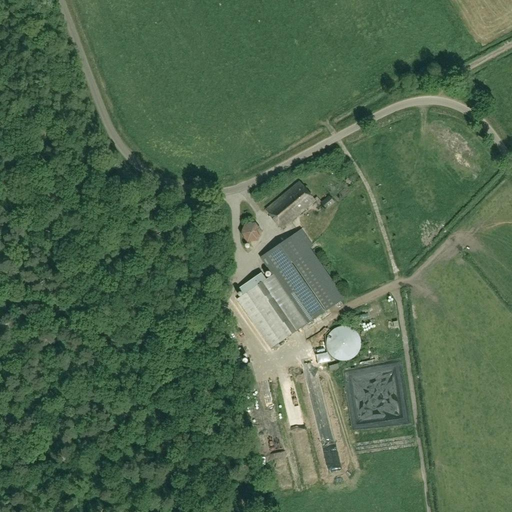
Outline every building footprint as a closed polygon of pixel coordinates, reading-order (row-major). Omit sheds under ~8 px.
[(315,201),(299,183),(267,210),(283,229),(315,201)] [(321,202),(327,208),(335,202),(329,195),(321,202)] [(260,258),(272,276),(267,280),(262,273),(239,289),(244,296),(238,300),(272,349),(345,299),(310,249),(313,247),(301,230),(260,258)] [(332,331),(329,336),(327,340),(327,347),(331,356),(338,360),(346,361),(355,357),(361,348),(361,340),(357,333),(351,328),(344,327),(338,328),(332,331)] [(369,375),(367,370),(353,374),(355,380),(369,375)] [(297,388),(287,391),(292,405),(301,402),(297,388)]
